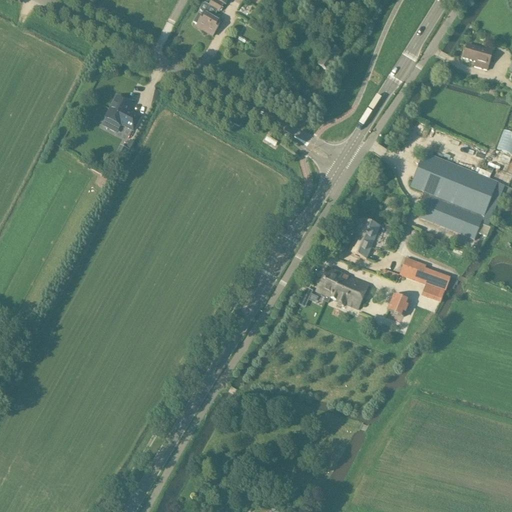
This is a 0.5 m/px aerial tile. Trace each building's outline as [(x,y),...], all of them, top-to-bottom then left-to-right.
[(198,15),(193,24),(197,27),(196,28),(213,37),(221,22),(213,17),(216,12),(219,13),(223,5),(225,6),(228,0),(211,0),(208,6),(204,4),(200,11),(200,12),(204,14),(202,17),(198,15)] [(347,39),(353,28),(334,17),(329,26),(335,29),(334,31),(347,39)] [(328,73),(341,53),(329,46),(322,57),(316,53),(314,57),(320,61),(316,66),(328,73)] [(492,53),(466,46),(462,60),(480,65),(478,69),(487,72),(492,53)] [(106,119),(102,127),(116,134),(120,127),(121,125),(133,131),(140,119),(128,112),(131,105),(117,98),(106,119)] [(239,128),(242,122),(234,119),(232,124),(239,128)] [(496,150),(511,156),(511,155),(511,134),(503,131),(496,150)] [(129,152),(122,148),(117,158),(124,161),(129,152)] [(419,205),(424,206),(418,219),(474,242),(477,235),(480,226),(483,221),(497,184),(423,154),(409,188),(424,194),(419,205)] [(497,184),(483,221),(489,223),(504,187),(497,184)] [(365,260),(370,249),(379,228),(363,221),(362,222),(359,221),(355,230),(358,232),(349,253),(365,260)] [(480,226),(477,235),(486,238),(490,230),(487,229),(480,226)] [(426,268),(405,260),(399,277),(420,284),(426,268)] [(325,297),(323,302),(327,304),(330,299),(336,302),(335,304),(343,308),(344,305),(357,311),(368,287),(342,276),(328,270),(315,293),(325,297)] [(382,271),(381,275),(396,280),(397,276),(382,271)] [(304,292),(301,298),(307,301),(310,295),(304,292)] [(403,318),(409,303),(393,297),(387,312),(403,318)] [(382,325),(379,332),(389,336),(392,329),(382,325)]
